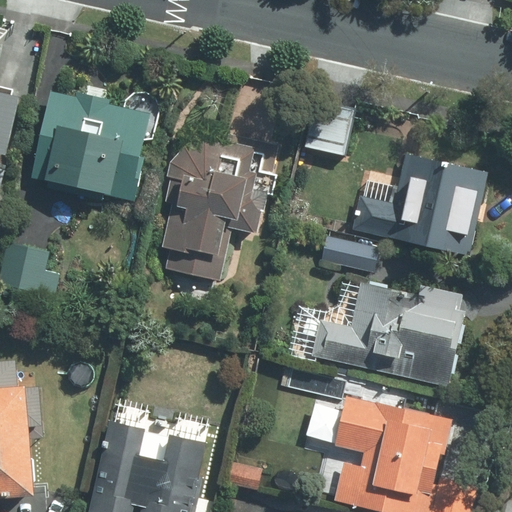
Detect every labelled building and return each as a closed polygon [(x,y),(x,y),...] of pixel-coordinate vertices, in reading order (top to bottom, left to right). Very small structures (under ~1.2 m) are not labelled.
[(0,219),(13,170),(7,168),(25,98),(0,91),(0,219)] [(113,102),(80,94),(79,100),(52,94),(33,175),(136,200),(155,118),(111,107),(113,102)] [(300,147),(347,157),(357,107),(310,98),(300,147)] [(262,173),(266,159),(206,145),(174,160),(164,205),(172,207),(159,267),(224,282),(235,231),(262,237),(276,176),(262,173)] [(393,204),(362,198),(354,234),(473,258),(491,170),(404,153),(393,204)] [(380,248),(327,236),(321,260),(374,272),(380,248)] [(50,251),(7,241),(0,270),(0,284),(54,297),(59,273),(46,270),(50,251)] [(351,327),(321,319),(312,355),(449,389),(472,297),(434,288),(430,302),(361,285),(351,327)] [(0,502),(38,500),(35,428),(46,428),(44,372),(22,373),(22,361),(0,361),(0,502)] [(346,457),(335,508),(354,511),(442,511),(465,413),(343,385),(327,453),(346,457)] [(195,511),(211,445),(173,436),(167,464),(142,458),(149,430),(113,422),(92,511),(138,511),(139,510),(147,511),(146,511),(195,511)] [(262,469),(233,462),(228,483),(257,490),(262,469)]
